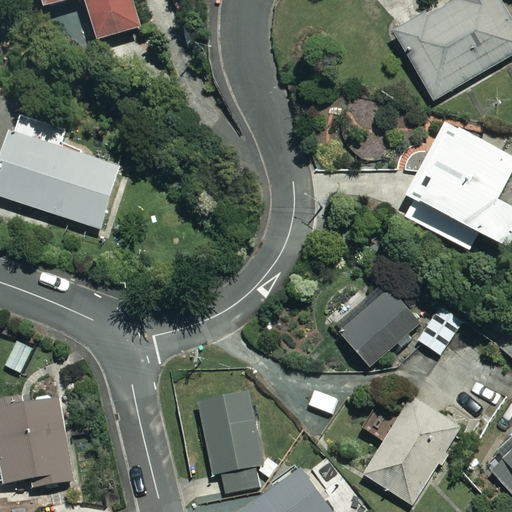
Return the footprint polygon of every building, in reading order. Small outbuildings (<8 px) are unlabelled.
[(142,29),(133,0),(46,0),(49,9),(78,0),(88,0),(101,42),(142,29)] [(511,57),(511,13),(504,0),(453,0),(397,33),(437,101),(511,57)] [(70,129),(19,112),(0,170),(0,196),(102,230),(123,166),(64,147),(70,129)] [(511,155),(449,122),(409,196),(419,201),(410,217),(469,248),(478,231),(511,249),(511,248),(511,204),(500,199),(511,175),(511,155)] [(422,324),(388,283),(337,325),(371,367),(422,324)] [(465,325),(444,308),(418,339),(440,356),(465,325)] [(34,349),(19,342),(8,367),(22,373),(34,349)] [(248,393),(200,403),(216,477),(224,475),(228,494),(268,485),(248,393)] [(62,398),(0,407),(0,448),(5,484),(33,480),(34,487),(74,481),(62,398)] [(461,430),(417,400),(366,474),(410,504),(461,430)] [(511,493),(511,450),(491,470),(511,493)] [(336,511),(307,470),(246,511),(336,511)]
